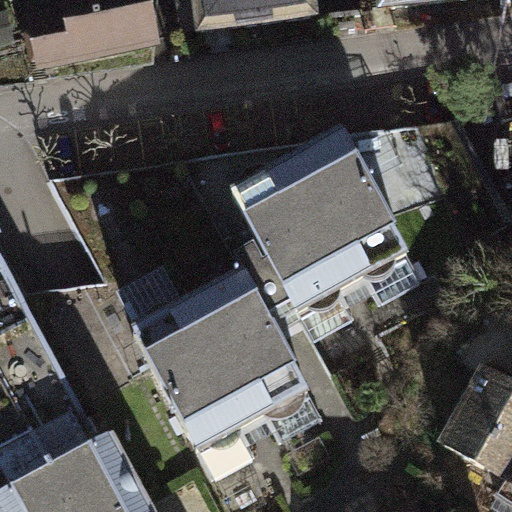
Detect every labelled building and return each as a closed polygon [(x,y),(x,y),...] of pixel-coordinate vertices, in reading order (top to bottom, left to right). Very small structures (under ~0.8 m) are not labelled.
[(24,10),(37,71),(161,45),(151,0),(59,0),(60,2),(24,10)] [(192,0),(197,31),(321,15),(319,0),(192,0)] [(8,10),(0,11),(0,47),(16,44),(8,10)] [(229,185),(265,249),(292,299),(298,310),(412,247),(343,122),(229,185)] [(0,488),(98,436),(0,255),(0,233),(1,233),(0,230),(0,488)] [(265,249),(129,322),(198,450),(312,389),(270,311),(292,299),(265,249)] [(507,481),(498,495),(511,503),(511,376),(482,362),(438,441),(507,481)] [(0,488),(0,511),(156,511),(112,429),(98,436),(0,488)]
